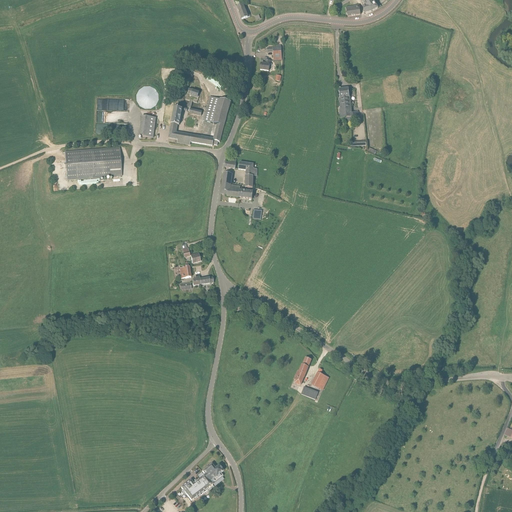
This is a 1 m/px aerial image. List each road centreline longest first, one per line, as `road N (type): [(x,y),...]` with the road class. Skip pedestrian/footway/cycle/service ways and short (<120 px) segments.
road 1 (unclassified): [(500,376),(378,379),(222,285)]
road 2 (unclassified): [(215,440),(207,411),(222,285)]
road 3 (tertiary): [(249,32),(291,17),(353,23),(397,0)]
road 4 (unclassified): [(222,285),(210,232),(223,154)]
road 5 (track): [(127,142),(61,146),(0,168)]
road 6 (unclassified): [(223,154),(244,90),(249,32)]
